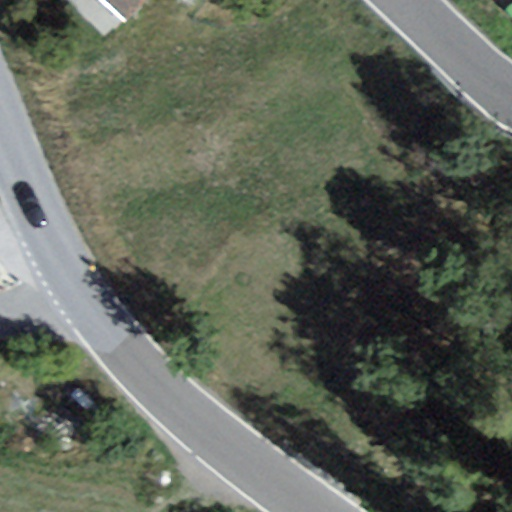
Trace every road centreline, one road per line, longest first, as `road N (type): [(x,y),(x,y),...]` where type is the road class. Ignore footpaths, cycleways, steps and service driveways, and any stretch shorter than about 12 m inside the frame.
road 1 (tertiary): [(0,119),(48,232),(100,319),(160,387),(314,511)]
road 2 (tertiary): [(511,93),(406,0)]
